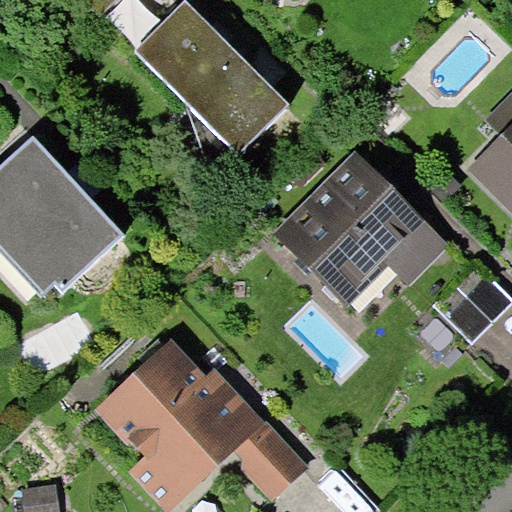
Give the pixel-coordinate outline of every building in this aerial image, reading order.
[(82,0),(100,18),(118,0),(82,0)] [(188,3),(136,52),(238,160),(290,112),(188,3)] [(511,91),(483,121),(501,138),(469,170),(511,212),(511,91)] [(123,236),(32,139),(0,169),(0,249),(43,296),(55,285),(62,293),(123,236)] [(355,153),(273,236),(295,257),(284,268),(349,332),(403,279),(412,288),(452,249),(355,153)] [(511,302),(475,264),(432,305),(472,346),(511,306),(511,302)] [(174,341),(97,413),(142,462),(127,475),(161,511),(174,511),(233,458),(274,502),(309,470),(215,370),(207,377),(174,341)] [(59,511),(57,485),(22,488),(24,511),(59,511)]
